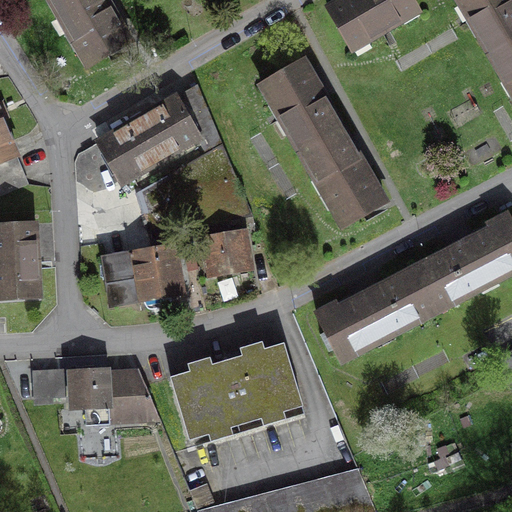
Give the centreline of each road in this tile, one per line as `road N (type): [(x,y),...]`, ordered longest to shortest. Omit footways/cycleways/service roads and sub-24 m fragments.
road 1 (residential): [(76,344),(197,331),(288,301),(511,179)]
road 2 (residential): [(60,128),(285,0)]
road 3 (residential): [(60,128),(76,344)]
